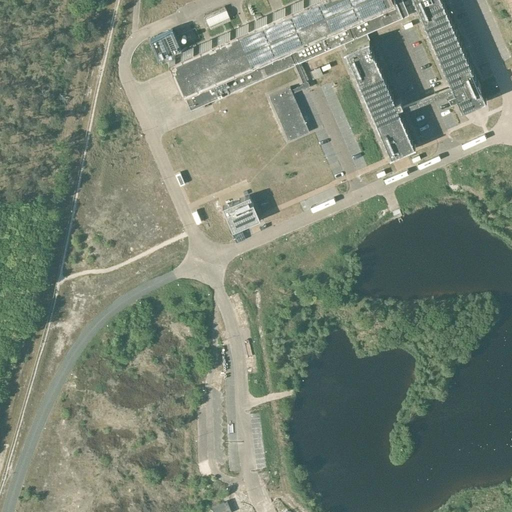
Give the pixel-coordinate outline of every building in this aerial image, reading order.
[(172,27),(150,36),(159,56),(160,55),(163,62),(169,59),(184,91),(191,108),(295,63),(304,82),(307,81),(298,61),(318,53),(322,63),(328,60),(324,50),(402,17),(408,14),(404,3),(402,0),(298,0),(182,51),(172,27)] [(414,0),(451,84),(445,87),(447,92),(450,97),(456,95),(457,96),(462,108),(485,98),(480,86),(442,0),(414,0)] [(368,39),(345,49),(391,155),(414,145),(399,111),(447,92),(445,87),(402,104),(400,98),(394,100),(368,39)] [(290,86),(269,95),(289,139),(309,130),(293,92),(304,87),(305,88),(310,86),(308,80),(307,81),(304,82),(302,83),(303,84),(291,89),(290,86)] [(249,196),(222,207),(232,231),(260,220),(249,196)] [(214,511),(230,511),(231,511),(227,501),(212,507),(214,511)]
